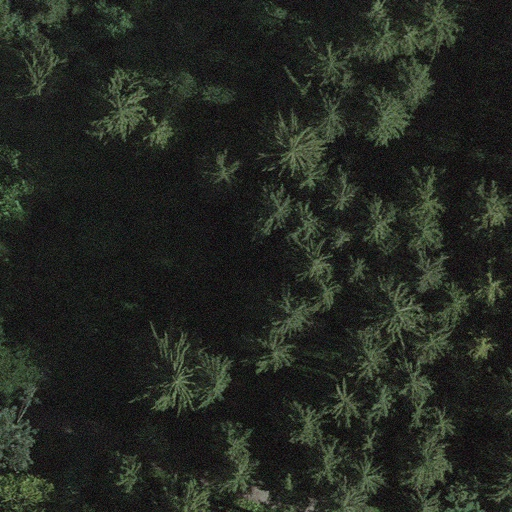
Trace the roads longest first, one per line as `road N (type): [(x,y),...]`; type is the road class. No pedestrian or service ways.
road 1 (track): [(459,511),(468,0)]
road 2 (track): [(291,511),(0,417)]
